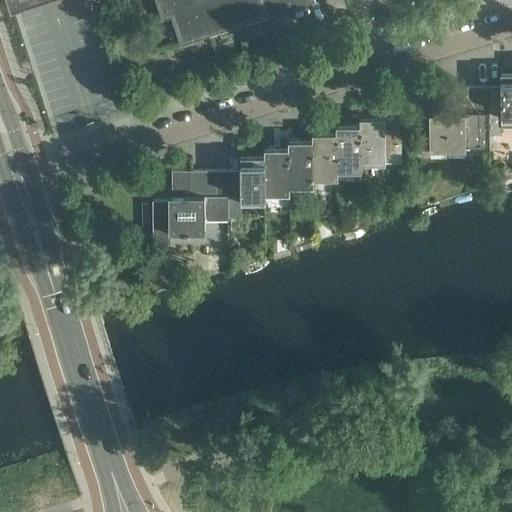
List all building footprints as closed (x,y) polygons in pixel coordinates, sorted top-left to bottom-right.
[(312,0),(156,0),(162,17),(172,14),(181,42),(268,15),(265,5),(279,0),(293,0),(295,6),(312,0)] [(511,70),(500,70),(501,85),(501,111),(501,116),(511,115),(511,70)] [(501,111),(501,85),(489,86),(489,111),(501,111)] [(464,106),(464,86),(451,86),(452,106),(464,106)] [(477,111),(476,86),(464,86),(464,106),(464,111),(465,111),(477,111)] [(489,111),(489,86),(476,86),(477,111),(489,111)] [(466,147),(465,111),(464,111),(464,106),(452,106),(452,111),(429,111),(430,147),(466,147)] [(401,161),(401,109),(401,107),(385,107),(385,115),(360,115),(360,123),(361,123),(361,161),(401,161)] [(360,123),(352,123),(336,123),(336,130),(337,130),(337,169),(361,168),(361,161),(361,123),(360,123)] [(337,169),(337,130),(336,130),(312,131),(312,138),(313,138),(313,176),(314,176),(338,176),(337,169)] [(313,176),(313,138),(312,138),(288,138),(288,146),(289,146),(289,184),(290,184),(314,184),(314,176),(313,176)] [(289,146),(288,146),(264,146),(264,153),(265,153),(265,191),(266,191),(290,191),(290,184),(289,184),(289,146)] [(265,153),(264,153),(240,154),(240,169),(241,194),(241,199),(266,199),(266,191),(265,191),(265,153)] [(204,190),(204,169),(191,169),(191,190),(204,190)] [(217,194),(216,169),(204,169),(204,190),(204,194),(217,194)] [(229,194),(228,169),(216,169),(217,194),(229,194)] [(241,194),(240,169),(228,169),(229,194),(241,194)] [(205,230),(205,215),(229,214),(229,194),(217,194),(204,194),(204,190),(191,190),(191,194),(169,194),(169,201),(153,201),(153,243),(170,243),(170,231),(205,230)]
